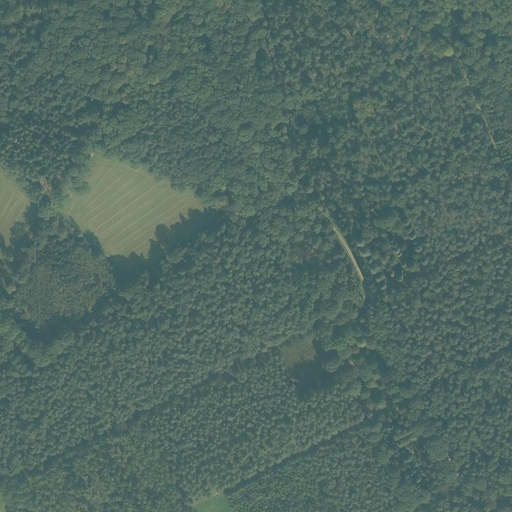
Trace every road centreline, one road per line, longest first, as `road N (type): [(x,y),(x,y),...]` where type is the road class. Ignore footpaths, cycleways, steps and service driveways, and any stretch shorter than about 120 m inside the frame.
road 1 (track): [(433,0),(497,151),(293,187),(222,215),(97,309),(139,409),(5,474),(0,463)]
road 2 (track): [(474,511),(339,235),(114,0)]
